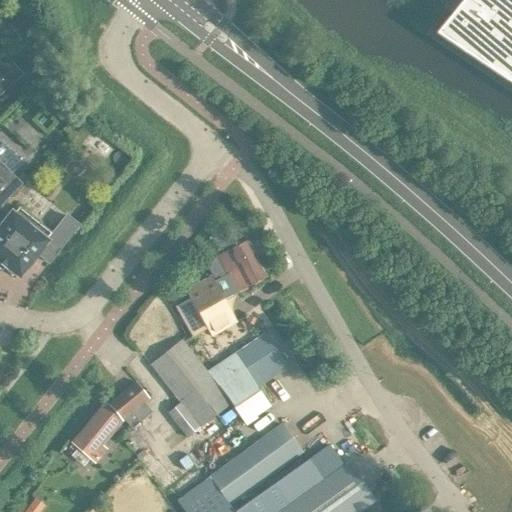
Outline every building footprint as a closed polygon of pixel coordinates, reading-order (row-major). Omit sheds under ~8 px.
[(511,84),(511,0),(461,0),(434,33),(511,84)] [(0,60),(0,93),(0,94),(24,73),(7,54),(0,60)] [(0,203),(19,183),(14,179),(9,174),(23,159),(3,140),(0,142),(0,203)] [(12,213),(10,211),(9,213),(0,224),(0,264),(5,268),(6,268),(16,276),(18,278),(19,276),(37,254),(48,262),(78,225),(66,215),(46,240),(46,239),(12,213)] [(256,261),(245,241),(227,250),(225,247),(214,253),(216,256),(205,262),(214,279),(224,273),(221,268),(234,261),(237,268),(245,264),(246,266),(256,261)] [(264,276),(256,261),(246,266),(245,264),(237,268),(234,261),(221,268),(224,273),(214,279),(214,280),(211,281),(209,276),(169,297),(191,336),(206,328),(210,336),(233,323),(221,299),(264,276)] [(256,388),(287,367),(264,333),(207,371),(181,339),(149,364),(180,402),(166,413),(186,438),(230,403),(243,420),(267,404),(256,388)] [(68,443),(94,464),(107,449),(102,445),(121,421),(149,399),(133,381),(105,404),(103,401),(68,443)] [(184,511),(233,511),(227,504),(301,450),(282,424),(176,501),(184,511)] [(358,511),(375,500),(347,461),(339,467),(330,456),(314,468),(310,463),(275,488),(287,505),(276,511),(358,511)] [(23,511),(38,511),(43,506),(34,499),(23,511)]
